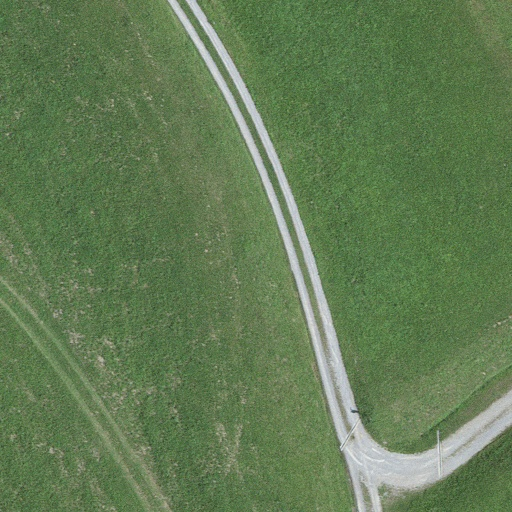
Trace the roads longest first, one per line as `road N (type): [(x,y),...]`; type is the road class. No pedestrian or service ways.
road 1 (track): [(182,0),(273,174),(360,456)]
road 2 (track): [(0,289),(89,404),(149,511)]
road 3 (track): [(360,456),(418,476),(511,420)]
